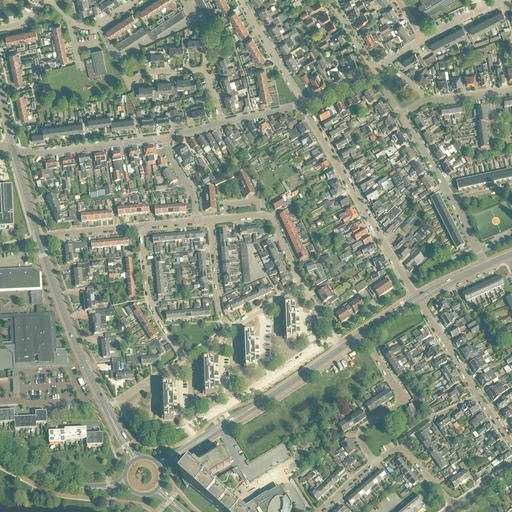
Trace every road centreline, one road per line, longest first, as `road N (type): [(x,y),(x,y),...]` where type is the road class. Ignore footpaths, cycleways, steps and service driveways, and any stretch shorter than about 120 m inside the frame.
road 1 (residential): [(417,299),(303,105)]
road 2 (tertiary): [(100,397),(38,238)]
road 3 (tertiary): [(197,442),(340,349)]
road 4 (residential): [(374,462),(360,434),(400,396),(361,334)]
road 5 (residential): [(164,135),(13,150)]
road 6 (residential): [(184,360),(149,300),(141,228)]
road 7 (residential): [(303,105),(240,0)]
